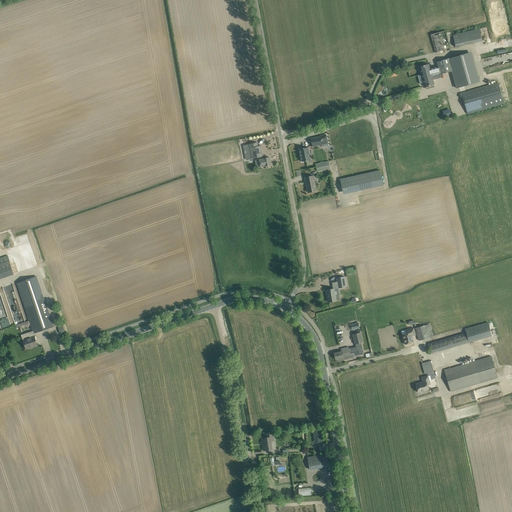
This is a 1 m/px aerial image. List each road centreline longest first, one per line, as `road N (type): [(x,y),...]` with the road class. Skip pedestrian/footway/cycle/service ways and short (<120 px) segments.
road 1 (unclassified): [(285,308),(304,267),(255,0)]
road 2 (tertiary): [(0,379),(233,299),(285,308)]
road 3 (tertiary): [(285,308),(318,345),(350,511)]
road 4 (unknown): [(280,136),(449,83)]
road 5 (unknown): [(329,371),(413,349),(433,357),(464,350)]
